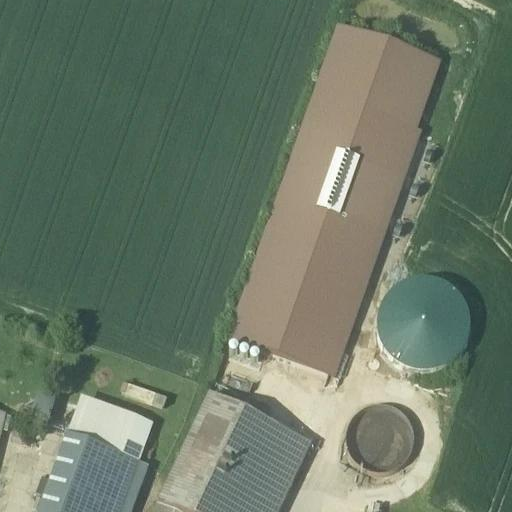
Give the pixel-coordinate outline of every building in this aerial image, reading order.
[(437,67),(339,32),(228,345),(332,382),(419,138),(413,136),(437,67)] [(448,370),(461,357),(468,341),(468,323),(461,306),(448,293),(431,286),(413,286),(397,293),(384,306),(377,322),(377,340),(383,357),(396,370),(413,377),(431,377),(448,370)] [(166,403),(123,388),(119,398),(162,413),(166,403)] [(29,427),(44,432),(52,405),(45,403),(37,401),(29,427)] [(209,401),(157,509),(163,511),(244,511),(281,435),(209,401)] [(80,403),(66,441),(138,467),(151,428),(80,403)] [(406,425),(395,416),(382,411),(368,413),(356,419),(348,431),(345,444),(348,458),(356,469),(368,476),(382,478),(395,474),(406,464),(411,452),(411,438),(406,425)] [(281,435),(244,511),(278,511),(309,448),(281,435)] [(40,511),(121,511),(138,467),(66,441),(40,511)] [(133,511),(148,471),(138,467),(121,511),(133,511)]
